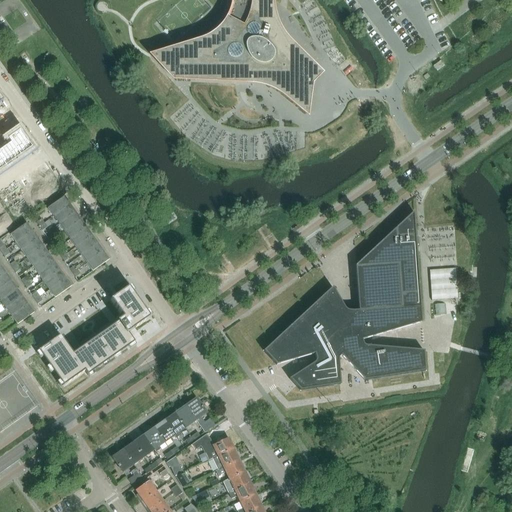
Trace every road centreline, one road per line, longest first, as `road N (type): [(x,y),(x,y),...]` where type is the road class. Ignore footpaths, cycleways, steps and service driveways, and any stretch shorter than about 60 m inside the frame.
road 1 (secondary): [(227,303),(429,161)]
road 2 (residential): [(129,260),(0,80)]
road 3 (residential): [(301,511),(186,340)]
road 4 (residential): [(0,351),(129,260)]
